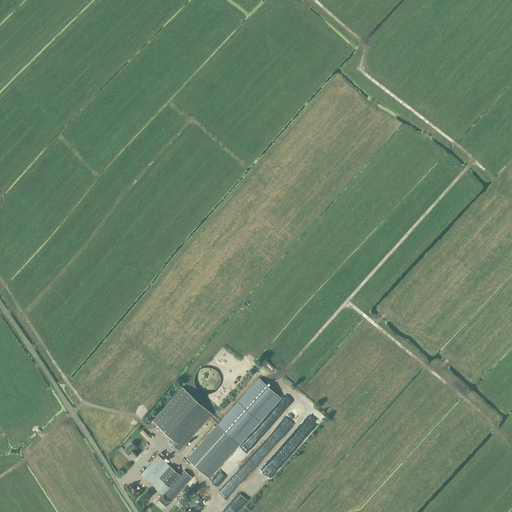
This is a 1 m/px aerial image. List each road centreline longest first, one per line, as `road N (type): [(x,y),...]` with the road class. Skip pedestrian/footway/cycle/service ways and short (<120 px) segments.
road 1 (track): [(302,8),(117,186),(6,313)]
road 2 (track): [(511,447),(347,302),(473,159),(484,169)]
road 3 (unclassified): [(135,511),(0,303)]
road 4 (track): [(1,279),(83,404),(134,415),(161,442)]
road 5 (track): [(473,159),(363,73),(365,45),(314,0)]
